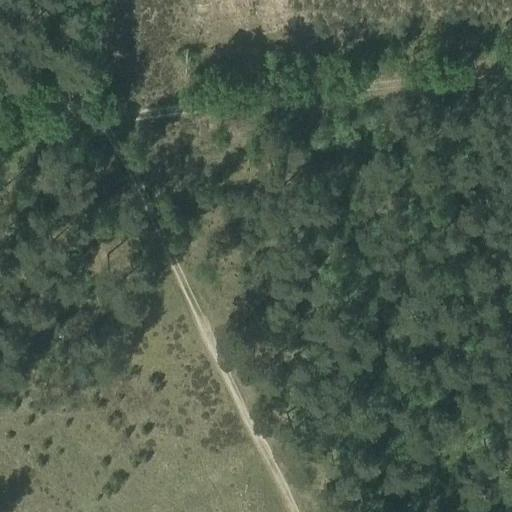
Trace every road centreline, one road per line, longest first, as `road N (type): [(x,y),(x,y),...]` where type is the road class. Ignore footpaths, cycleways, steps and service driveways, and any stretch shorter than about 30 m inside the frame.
road 1 (track): [(96,117),(159,219),(296,511)]
road 2 (track): [(96,117),(511,74)]
